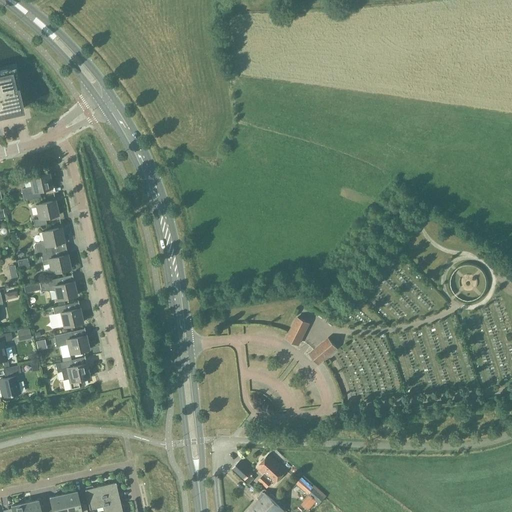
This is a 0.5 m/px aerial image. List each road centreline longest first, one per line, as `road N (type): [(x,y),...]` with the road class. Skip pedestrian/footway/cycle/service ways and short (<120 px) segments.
road 1 (secondary): [(200,511),(160,199),(113,109)]
road 2 (unclassified): [(214,440),(440,448),(511,433)]
road 3 (residential): [(122,385),(70,153),(56,133)]
road 4 (residential): [(139,511),(130,467),(0,494)]
road 5 (secondary): [(102,93),(54,35),(10,0)]
